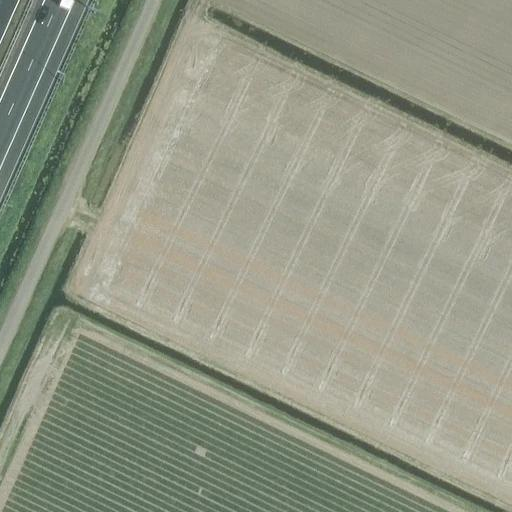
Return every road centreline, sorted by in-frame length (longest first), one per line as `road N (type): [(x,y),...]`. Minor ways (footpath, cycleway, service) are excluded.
road 1 (unclassified): [(0,351),(154,0)]
road 2 (motorway): [(0,131),(58,0)]
